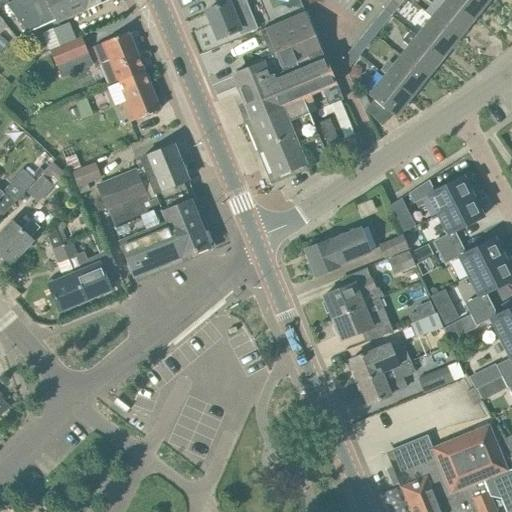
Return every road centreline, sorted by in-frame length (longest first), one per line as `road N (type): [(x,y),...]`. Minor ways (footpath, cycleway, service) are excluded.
road 1 (secondary): [(366,511),(258,246)]
road 2 (secondary): [(258,246),(156,0)]
road 3 (residential): [(73,401),(258,246)]
road 4 (residential): [(379,160),(310,0)]
road 5 (residential): [(258,246),(379,160)]
